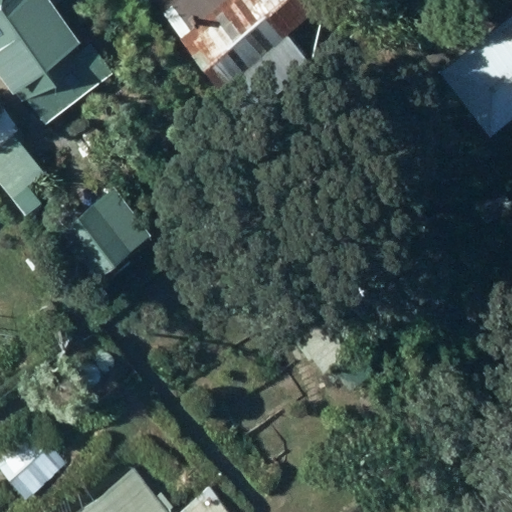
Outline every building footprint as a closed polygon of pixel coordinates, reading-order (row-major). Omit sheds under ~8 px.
[(0,0),(0,68),(30,110),(51,96),(56,105),(71,107),(112,77),(88,42),(78,49),(48,9),(60,0),(0,0)] [(310,16),(297,0),(219,0),(171,35),(233,121),(310,66),(285,33),(310,16)] [(511,15),(439,72),(489,138),(511,120),(511,15)] [(85,170),(43,198),(95,275),(137,246),(85,170)] [(298,335),(323,371),(334,364),(352,388),(372,374),(355,350),(349,354),(323,318),(298,335)] [(0,454),(0,468),(28,503),(65,471),(30,430),(0,454)] [(84,511),(230,511),(211,487),(177,511),(166,511),(137,472),(84,511)]
